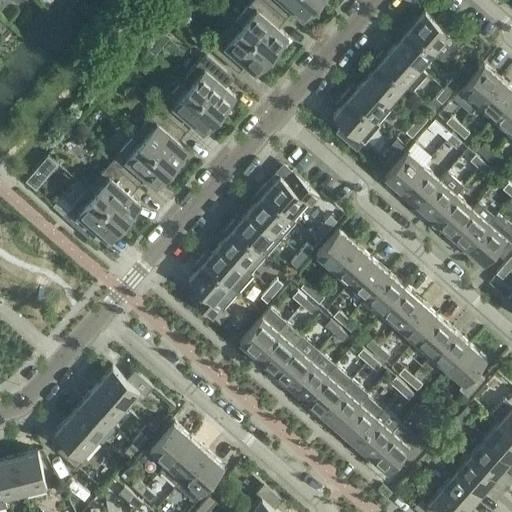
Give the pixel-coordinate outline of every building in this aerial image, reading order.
[(234,20),(241,26),(272,53),(288,35),(278,26),(286,18),(266,0),(251,0),(249,3),(234,20)] [(266,0),(286,18),(294,9),(303,17),(318,0),(266,0)] [(414,14),(405,23),(435,49),(451,31),(456,36),(465,27),(444,9),(436,18),(426,9),(418,17),(414,14)] [(401,36),(395,44),(420,66),(435,49),(405,23),(397,33),(401,36)] [(211,47),(239,72),(246,63),(256,71),(272,53),(241,26),(225,43),(219,37),(211,47)] [(384,48),(375,57),(405,83),(412,89),(427,72),(420,66),(395,44),(388,52),(384,48)] [(206,53),(182,79),(220,113),(236,95),(226,86),(234,77),(206,53)] [(371,70),(365,78),(390,100),(405,83),(375,57),(367,67),(371,70)] [(462,87),(479,102),(501,77),(485,62),(462,87)] [(479,102),(495,117),(511,97),(511,86),(501,77),(479,102)] [(354,82),(345,92),(380,122),(395,104),(390,100),(365,78),(358,86),(354,82)] [(452,78),(444,88),(450,93),(458,84),(452,78)] [(167,96),(158,106),(186,131),(194,122),(204,131),(220,113),(182,79),(167,96)] [(444,88),(435,97),(427,106),(434,111),(450,93),(444,88)] [(380,122),(345,92),(337,101),(341,105),(334,113),(344,122),(336,131),(357,150),(381,123),(380,122)] [(511,97),(495,117),(511,131),(511,130),(511,97)] [(156,122),(141,139),(172,167),(188,149),(178,140),(186,131),(158,106),(150,116),(156,122)] [(414,122),(420,127),(428,118),(422,113),(414,122)] [(446,121),(455,129),(460,123),(451,115),(446,121)] [(405,131),(412,136),(420,127),(414,122),(405,131)] [(455,129),(464,137),(469,131),(460,123),(455,129)] [(437,131),(446,139),(452,133),(443,125),(437,131)] [(452,133),(446,139),(456,147),(461,141),(452,133)] [(120,151),(111,161),(139,185),(147,176),(156,185),(172,167),(141,139),(126,156),(120,151)] [(478,150),(487,158),(493,152),(484,143),(478,150)] [(385,175),(402,190),(424,165),(407,150),(385,175)] [(487,158),(497,166),(502,160),(493,152),(487,158)] [(470,159),(479,167),(484,161),(475,153),(470,159)] [(47,154),(25,180),(36,189),(58,163),(47,154)] [(108,176),(93,193),(125,221),(141,203),(131,194),(139,185),(111,161),(102,171),(108,176)] [(484,161),(479,167),(488,175),(493,169),(484,161)] [(402,190),(419,204),(441,179),(424,165),(402,190)] [(419,204),(435,219),(457,194),(465,185),(448,170),(441,179),(419,204)] [(268,179),(260,188),(290,215),(295,219),(319,193),(298,175),(290,184),(280,175),(273,183),(268,179)] [(502,188),(511,196),(511,195),(511,185),(508,181),(502,188)] [(256,201),(250,209),(275,231),(290,215),(260,188),(252,197),(256,201)] [(125,221),(93,193),(77,211),(71,205),(63,214),(91,239),(99,231),(109,239),(125,221)] [(435,219),(451,233),(473,208),(457,194),(435,219)] [(451,233),(468,247),(495,216),(479,202),(473,208),(451,233)] [(238,213),(230,223),(260,249),(275,231),(250,209),(243,217),(238,213)] [(495,216),(468,247),(484,262),(495,249),(504,257),(511,248),(511,224),(498,213),(495,216)] [(321,225),(313,234),(320,240),(328,231),(337,221),(330,215),(321,225)] [(226,236),(219,244),(250,271),(265,254),(260,249),(230,223),(222,232),(226,236)] [(317,253),(334,268),(356,243),(339,228),(317,253)] [(299,253),(305,258),(313,249),(307,243),(299,253)] [(334,268),(350,282),(372,257),(356,243),(334,268)] [(208,248),(200,257),(238,291),(253,274),(250,271),(219,244),(213,252),(208,248)] [(291,262),(297,267),(305,258),(299,253),(291,262)] [(190,296),(212,315),(220,323),(229,312),(224,307),(238,291),(200,257),(191,267),(196,271),(189,279),(198,287),(190,296)] [(350,282),(367,296),(389,271),(372,257),(350,282)] [(504,263),(496,272),(502,278),(510,268),(504,263)] [(367,296),(383,311),(405,286),(389,271),(367,296)] [(268,287),(275,292),(283,283),(276,278),(268,287)] [(300,286),(310,294),(315,288),(306,280),(300,286)] [(383,311),(400,325),(422,300),(405,286),(383,311)] [(260,296),(267,302),(275,292),(268,287),(260,296)] [(310,294),(319,302),(324,296),(315,288),(310,294)] [(292,296),(301,304),(306,298),(297,290),(292,296)] [(306,298),(301,304),(310,312),(315,306),(306,298)] [(400,325),(416,340),(438,315),(422,300),(400,325)] [(240,341),(257,356),(287,321),(270,306),(240,341)] [(333,315),(342,323),(348,317),(338,309),(333,315)] [(416,340),(432,354),(454,329),(438,315),(416,340)] [(342,323),(351,331),(357,325),(348,317),(342,323)] [(324,325),(334,333),(339,326),(330,318),(324,325)] [(257,356),(273,370),(304,335),(287,321),(257,356)] [(339,326),(334,333),(343,341),(348,334),(339,326)] [(432,354),(449,369),(471,344),(454,329),(432,354)] [(273,370),(290,384),(320,350),(304,335),(273,370)] [(366,344),(375,352),(380,346),(371,338),(366,344)] [(459,389),(468,397),(485,378),(476,370),(487,358),(471,344),(449,369),(465,382),(459,389)] [(375,352),(384,360),(390,354),(380,346),(375,352)] [(357,353),(366,361),(372,355),(363,347),(357,353)] [(290,384),(306,399),(329,373),(336,364),(320,350),(290,384)] [(372,355),(366,361),(376,370),(381,363),(372,355)] [(398,373),(407,381),(413,374),(404,366),(398,373)] [(111,367),(97,383),(124,408),(139,391),(144,396),(152,387),(132,369),(124,378),(111,367)] [(306,399),(322,413),(345,387),(329,373),(306,399)] [(407,381),(417,389),(422,382),(413,374),(407,381)] [(390,382),(399,390),(405,384),(395,376),(390,382)] [(322,413),(339,427),(367,394),(369,392),(353,378),(345,387),(322,413)] [(97,383),(82,400),(110,424),(124,408),(97,383)] [(405,384),(399,390),(408,398),(414,392),(405,384)] [(339,427),(355,441),(384,409),(367,394),(339,427)] [(511,401),(511,407),(500,421),(511,431),(511,394),(508,399),(511,401)] [(82,400),(68,417),(96,441),(110,424),(82,400)] [(467,405),(459,414),(465,419),(473,410),(467,405)] [(355,441),(371,456),(400,423),(402,421),(385,407),(384,409),(355,441)] [(459,414),(451,423),(457,428),(465,419),(459,414)] [(96,441),(68,417),(53,433),(64,442),(60,446),(57,450),(76,467),(83,459),(81,457),(96,441)] [(511,431),(500,421),(486,437),(511,459),(511,458),(511,431)] [(149,449),(166,464),(189,437),(172,422),(149,449)] [(400,423),(371,456),(388,470),(399,457),(408,465),(429,440),(420,432),(416,436),(400,423)] [(131,442),(138,448),(146,438),(140,432),(131,442)] [(166,464),(182,477),(205,451),(189,437),(166,464)] [(438,437),(430,447),(436,452),(444,443),(438,437)] [(486,437),(471,454),(496,476),(511,459),(486,437)] [(123,451),(130,457),(138,448),(131,442),(123,451)] [(430,447),(422,456),(428,462),(436,452),(430,447)] [(16,455),(25,490),(47,484),(38,450),(16,455)] [(182,477),(176,484),(193,500),(223,465),(205,451),(182,477)] [(471,454),(457,470),(482,492),(496,476),(471,454)] [(0,459),(0,479),(4,495),(25,490),(16,455),(0,459)] [(120,475),(126,480),(133,472),(127,467),(120,475)] [(457,470),(442,487),(467,509),(482,492),(457,470)] [(131,484),(140,493),(146,486),(137,478),(131,484)] [(261,496),(246,511),(277,511),(274,509),(278,503),(282,499),(263,482),(255,491),(261,496)] [(118,491),(128,500),(133,493),(124,485),(118,491)] [(140,493),(150,501),(156,494),(146,486),(140,493)] [(414,506),(420,511),(464,511),(467,509),(442,487),(428,503),(421,497),(414,506)] [(133,493),(128,500),(137,508),(143,502),(133,493)] [(210,493),(202,503),(208,509),(217,499),(210,493)] [(157,507),(162,511),(169,511),(172,509),(163,500),(157,507)] [(202,503),(193,511),(205,511),(208,509),(202,503)]
